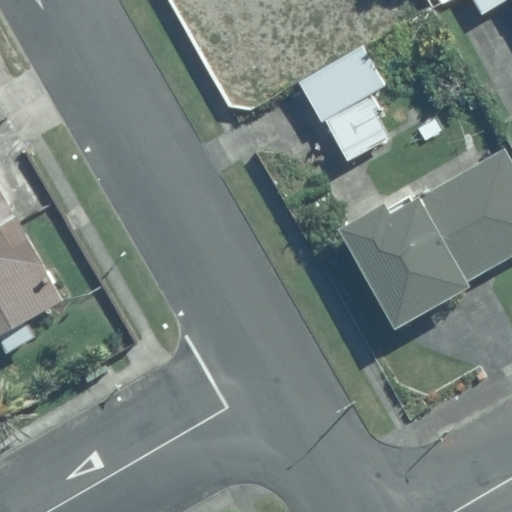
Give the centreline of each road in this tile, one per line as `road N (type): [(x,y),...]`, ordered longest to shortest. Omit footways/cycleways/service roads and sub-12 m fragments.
road 1 (residential): [(58,0),(276,381)]
road 2 (residential): [(48,511),(276,381)]
road 3 (residential): [(276,381),(350,511)]
